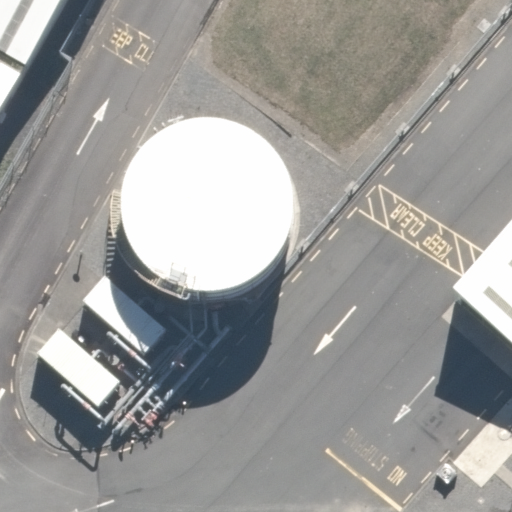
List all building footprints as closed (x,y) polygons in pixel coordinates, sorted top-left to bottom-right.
[(0,0),(0,37),(21,0),(0,0)] [(117,222),(121,252),(134,279),(155,299),(182,312),(212,316),(241,310),(267,294),(286,271),(296,244),(298,214),(289,185),(271,161),(247,144),(218,136),(188,137),(161,148),(138,167),(123,193),(117,222)] [(511,227),(451,295),(511,348),(511,227)] [(107,271),(82,294),(139,354),(164,331),(107,271)] [(63,323),(35,355),(101,413),(129,381),(63,323)]
